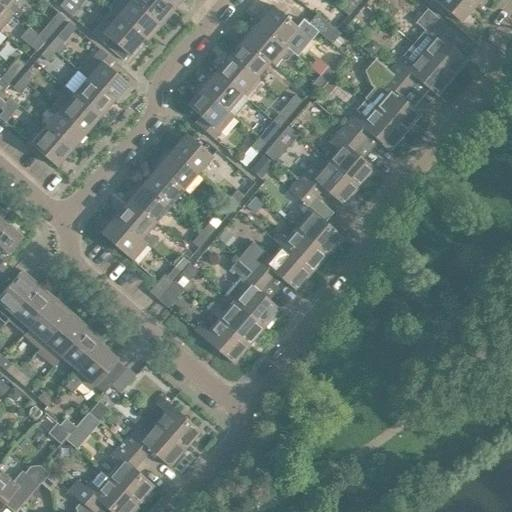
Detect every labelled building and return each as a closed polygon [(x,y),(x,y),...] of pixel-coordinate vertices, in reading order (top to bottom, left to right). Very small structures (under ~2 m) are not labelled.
[(11,2),(12,0),(0,0),(0,3),(6,8),(12,13),(16,17),(21,11),(11,2)] [(151,33),(160,23),(157,21),(131,0),(119,0),(118,2),(116,1),(113,1),(108,8),(110,10),(142,37),(148,31),(151,33)] [(171,4),(171,5),(165,0),(131,0),(157,21),(162,14),(165,17),(174,7),(171,4)] [(347,15),(353,8),(359,0),(342,0),(338,6),(347,15)] [(447,11),(459,21),(474,4),(468,0),(431,0),(429,3),(443,15),(447,11)] [(0,27),(12,13),(6,8),(0,3),(0,27)] [(256,22),(292,52),(293,53),(298,46),(295,44),(304,33),(271,5),(256,22)] [(467,58),(447,42),(455,33),(426,8),(415,22),(424,30),(412,43),(420,51),(451,77),(467,58)] [(107,37),(128,55),(142,37),(110,10),(90,33),(102,43),(107,37)] [(332,43),(340,34),(317,14),(308,23),(332,43)] [(242,38),(269,61),(276,67),(283,60),(286,59),(292,52),(256,22),(251,28),(248,26),(239,35),(242,38)] [(44,41),(52,31),(45,25),(37,35),(44,41)] [(35,50),(44,41),(37,35),(29,45),(35,50)] [(55,51),(63,41),(56,35),(48,45),(55,51)] [(228,54),(255,77),(269,61),(242,38),(228,54)] [(412,43),(396,62),(388,71),(408,87),(416,78),(435,95),(451,77),(420,51),(412,43)] [(47,60),(55,51),(48,45),(40,54),(47,60)] [(86,77),(112,100),(118,93),(121,96),(130,85),(110,68),(115,62),(99,48),(79,71),(83,74),(86,77)] [(214,71),(241,93),(247,99),(250,101),(264,85),(255,77),(228,54),(214,71)] [(15,73),(24,64),(17,58),(9,68),(15,73)] [(400,96),(408,87),(388,71),(374,59),(365,70),(370,83),(374,86),(364,97),(404,131),(420,113),(400,96)] [(325,81),(334,71),(327,65),(319,75),(325,81)] [(7,83),(15,73),(9,68),(0,77),(7,83)] [(27,83),(35,74),(28,68),(20,78),(27,83)] [(205,75),(197,84),(200,87),(226,110),(233,115),(247,99),(241,93),(214,71),(208,78),(205,75)] [(317,90),(325,81),(319,75),(310,84),(317,90)] [(72,94),(98,116),(112,100),(86,77),(72,93),(72,94)] [(19,93),(27,83),(20,78),(12,87),(19,93)] [(58,110),(84,133),(98,116),(72,94),(72,93),(63,85),(58,91),(58,95),(59,96),(52,105),(58,110)] [(226,110),(200,87),(185,104),(200,117),(195,123),(213,138),(233,115),(226,110)] [(293,110),(301,100),(294,94),(286,104),(293,110)] [(365,98),(349,116),(342,125),(361,142),(369,133),(388,150),(404,131),(364,97),(364,98),(365,98)] [(284,119),(293,110),(286,104),(278,113),(284,119)] [(0,118),(4,122),(12,112),(5,106),(0,112),(0,118)] [(84,133),(58,110),(44,126),(70,149),(84,133)] [(353,151),(361,142),(342,125),(327,142),(336,149),(327,160),(357,186),(373,168),(353,151)] [(70,149),(44,126),(29,143),(55,166),(70,149)] [(264,142),(273,133),(266,127),(258,137),(264,142)] [(201,147),(185,132),(170,150),(196,172),(211,155),(216,149),(207,141),(201,147)] [(256,152),(264,142),(258,137),(249,146),(256,152)] [(280,153),(270,145),(264,153),(273,161),(280,153)] [(182,189),(196,172),(170,150),(164,156),(161,154),(153,163),(156,166),(182,189)] [(342,204),(357,186),(327,160),(317,171),(309,164),(295,180),(314,196),(322,187),(342,204)] [(254,164),(250,169),(260,177),(264,173),(254,164)] [(139,180),(142,182),(168,205),(182,189),(156,166),(150,173),(147,170),(139,180)] [(295,228),(326,254),(341,235),(306,206),(314,196),(295,180),(287,189),(302,202),(296,209),(305,217),(295,228)] [(154,221),(168,205),(142,182),(136,189),(133,187),(125,196),(128,198),(128,199),(154,221)] [(234,205),(243,195),(236,189),(228,199),(234,205)] [(154,221),(128,199),(114,215),(146,243),(150,246),(156,239),(146,231),(154,221)] [(226,214),(234,205),(228,199),(220,209),(226,214)] [(146,243),(114,215),(99,232),(131,260),(146,243)] [(2,226),(0,227),(0,273),(5,267),(0,262),(19,240),(11,234),(14,231),(4,222),(1,225),(2,226)] [(206,238),(215,228),(208,222),(200,232),(206,238)] [(310,272),(326,254),(295,228),(286,238),(277,231),(271,238),(280,246),(310,272)] [(198,247),(206,238),(200,232),(191,241),(198,247)] [(295,290),(310,272),(280,246),(270,257),(252,241),(246,248),(238,257),(248,265),(248,266),(267,282),(276,273),(295,290)] [(180,273),(189,263),(182,257),(174,267),(180,273)] [(248,266),(248,265),(238,257),(230,266),(240,274),(224,293),(233,301),(263,326),(279,308),(259,291),(267,282),(248,266)] [(186,292),(193,284),(189,280),(197,270),(189,263),(180,273),(173,281),(183,289),(182,289),(186,292)] [(172,282),(173,281),(180,273),(174,267),(165,276),(172,282)] [(6,320),(12,314),(34,288),(27,281),(30,278),(20,270),(0,292),(0,319),(4,323),(6,320)] [(148,291),(157,299),(172,282),(165,276),(163,274),(156,282),(148,291)] [(166,307),(182,289),(183,289),(173,281),(172,282),(157,299),(166,307)] [(23,334),(28,328),(51,302),(44,296),(47,293),(37,285),(34,288),(12,314),(6,320),(23,334)] [(23,334),(39,348),(44,342),(67,316),(60,310),(63,307),(53,298),(51,302),(28,328),(23,334)] [(263,326),(233,301),(223,311),(215,304),(208,311),(217,319),(247,345),(263,326)] [(67,316),(44,342),(39,348),(44,352),(49,352),(52,349),(61,356),(83,330),(77,324),(79,321),(70,313),(67,316)] [(232,363),(247,345),(217,319),(208,330),(199,322),(193,329),(232,363)] [(61,356),(77,370),(100,344),(93,338),(96,335),(86,327),(83,330),(61,356)] [(100,344),(77,370),(64,385),(72,392),(80,382),(90,390),(94,385),(103,393),(110,385),(125,368),(115,360),(117,359),(100,344)] [(14,378),(19,371),(10,363),(4,369),(14,378)] [(119,392),(135,374),(126,366),(125,368),(110,385),(119,392)] [(23,386),(29,379),(19,371),(14,378),(23,386)] [(46,406),(52,399),(42,391),(37,397),(46,406)] [(163,411),(154,422),(184,448),(200,430),(161,397),(155,404),(163,411)] [(98,421),(108,409),(98,400),(87,412),(98,421)] [(71,430),(74,426),(65,418),(59,424),(69,433),(71,430)] [(168,466),(184,448),(154,422),(144,433),(136,426),(122,442),(141,459),(149,449),(168,466)] [(82,440),(71,430),(69,433),(64,439),(75,449),(82,440)] [(141,459),(122,442),(107,458),(116,466),(107,477),(137,503),(138,501),(141,504),(150,493),(147,491),(152,485),(133,468),(141,459)] [(14,511),(38,484),(21,470),(12,481),(0,470),(0,506),(6,499),(16,508),(13,511),(14,511)] [(80,501),(92,511),(94,511),(102,504),(110,511),(134,511),(139,507),(136,504),(137,503),(107,477),(101,471),(91,482),(89,480),(83,487),(74,479),(66,489),(74,496),(80,501)] [(49,490),(57,481),(48,473),(40,482),(49,490)] [(74,508),(75,509),(75,511),(92,511),(80,501),(74,508)] [(33,511),(34,511),(23,502),(14,511),(33,511)]
